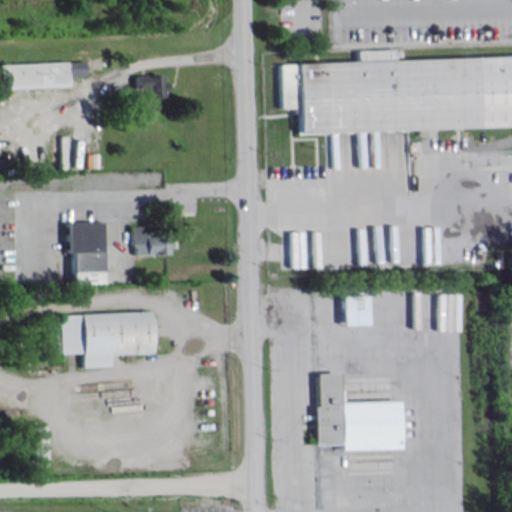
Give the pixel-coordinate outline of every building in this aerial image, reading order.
[(511,54),(273,62),(274,108),(292,107),(293,133),(511,125),(511,54)] [(0,87),(65,86),(65,76),(82,75),(82,60),(0,62),(0,87)] [(163,98),(162,76),(130,77),(130,89),(141,88),(141,99),(163,98)] [(60,221),(61,252),(65,252),(66,283),(99,282),(98,220),(60,221)] [(166,253),(166,234),(146,234),(146,225),(127,225),(127,253),(166,253)] [(335,295),(336,324),(361,324),(360,294),(335,295)] [(78,367),(77,353),(56,354),(54,315),(145,311),(147,353),(105,355),(106,366),(78,367)] [(310,372),(311,405),(308,405),(310,444),(334,444),(334,450),(394,449),(394,400),(334,401),(333,372),(310,372)] [(23,467),(41,467),(41,425),(23,425),(23,467)]
